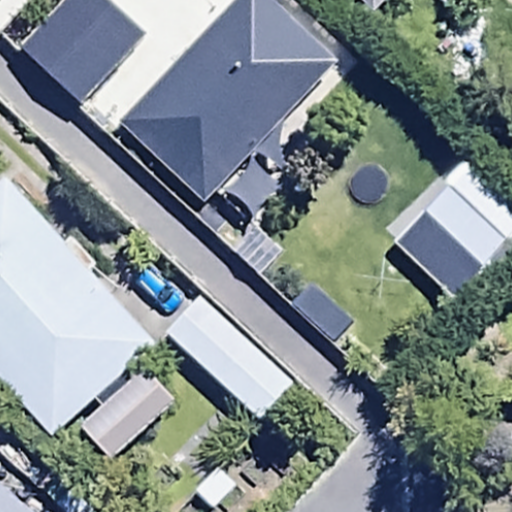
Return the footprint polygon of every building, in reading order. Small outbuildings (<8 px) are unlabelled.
[(336,59),(272,0),(227,0),(116,121),(203,202),(336,59)] [(358,0),(371,12),(382,0),(358,0)] [(511,232),(511,194),(468,153),(417,208),(480,267),(511,232)] [(0,174),(0,381),(49,436),(155,342),(3,172),(0,174)] [(195,294),(161,331),(256,419),(290,382),(195,294)] [(141,365),(77,424),(110,461),(174,402),(141,365)] [(0,511),(28,511),(0,485),(0,511)]
